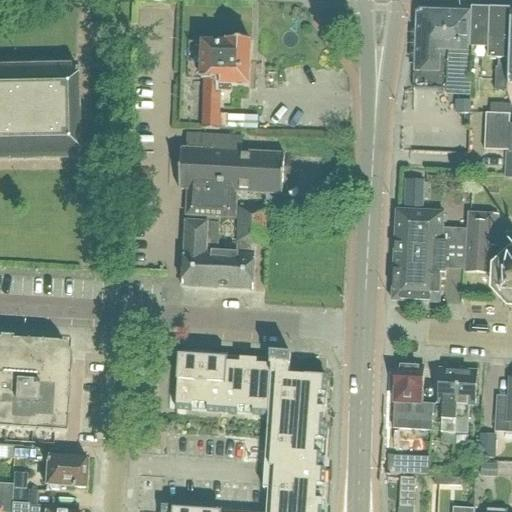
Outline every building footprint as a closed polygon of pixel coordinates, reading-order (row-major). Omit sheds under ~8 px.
[(468,52),(469,24),(469,15),(459,14),(457,11),(449,11),(446,14),(443,14),(442,51),(443,52),(468,52)] [(472,12),(472,15),(472,27),(470,80),(480,81),(481,52),(489,52),(491,12),(472,12)] [(509,24),(509,13),(491,12),(489,52),(489,62),(497,62),(497,69),(494,69),(494,92),(505,92),(505,86),(506,86),(509,24)] [(442,51),(443,14),(417,13),(416,28),(415,28),(414,65),(415,65),(415,73),(414,89),(446,91),(447,74),(448,59),(443,58),(443,52),(442,51)] [(250,89),(252,44),(249,43),(243,36),(236,36),(230,43),(227,43),(227,45),(202,44),(202,46),(192,46),(192,62),(202,63),(201,81),(204,81),(203,130),(220,131),(222,94),(233,94),(233,88),(250,89)] [(0,162),(78,162),(77,67),(0,67),(0,162)] [(509,155),(511,154),(511,125),(510,126),(510,117),(486,116),(485,152),(509,153),(509,155)] [(247,131),(247,118),(232,118),(232,131),(247,131)] [(242,154),(243,138),(187,135),(187,151),(181,151),(179,191),(187,192),(186,217),(187,217),(187,223),(219,225),(219,219),(235,220),(236,194),(283,197),(285,157),(242,154)] [(468,183),(457,178),(452,188),(463,193),(468,183)] [(424,183),(406,182),(404,208),(423,209),(424,183)] [(219,225),(187,223),(185,223),(183,278),(182,288),(195,289),(218,291),(253,293),(253,289),(256,246),(266,247),(268,211),(239,210),(236,255),(220,254),(218,254),(220,225),(219,225)] [(392,303),(440,305),(441,282),(445,282),(447,245),(442,244),(444,215),(397,212),(392,303)] [(496,248),(498,217),(469,216),(468,233),(467,246),(465,275),(490,276),(491,247),(496,248)] [(468,233),(455,232),(454,245),(467,246),(468,233)] [(511,260),(511,261),(511,262),(502,271),(501,270),(499,274),(500,275),(500,287),(499,288),(500,291),(501,291),(510,300),(509,302),(511,302),(511,260)] [(265,349),(283,350),(283,334),(265,333),(265,349)] [(65,435),(69,361),(70,356),(61,345),(55,345),(0,341),(0,448),(13,449),(13,450),(28,451),(28,450),(32,450),(32,442),(35,442),(35,434),(65,435)] [(290,377),(291,363),(291,356),(271,355),(270,366),(179,360),(176,410),(269,417),(272,377),(277,377),(270,470),(275,470),(271,511),(322,511),(326,471),(321,470),(323,441),(326,441),(327,424),(324,424),(327,379),(290,377)] [(395,368),(394,395),(395,395),(393,431),(432,433),(434,407),(421,406),(422,397),(423,397),(424,370),(395,368)] [(442,433),(455,434),(459,372),(444,371),(444,373),(439,373),(438,380),(437,404),(444,405),(442,433)] [(476,408),(477,389),(478,375),(473,375),(474,373),(459,372),(455,434),(467,434),(469,407),(476,408)] [(511,381),(509,407),(497,406),(495,434),(511,434),(511,381)] [(496,436),(482,435),(480,459),(495,460),(496,436)] [(0,460),(12,461),(13,450),(13,449),(0,448),(0,460)] [(83,490),(84,477),(85,460),(57,458),(58,452),(32,450),(28,450),(28,451),(27,463),(46,464),(44,487),(49,487),(51,491),(58,492),(61,488),(83,490)] [(13,463),(13,490),(27,491),(27,464),(13,463)] [(402,479),(400,509),(414,510),(416,480),(402,479)] [(10,511),(11,505),(12,491),(13,487),(0,485),(0,511),(10,511)] [(38,493),(12,491),(11,505),(28,506),(37,507),(38,493)]
